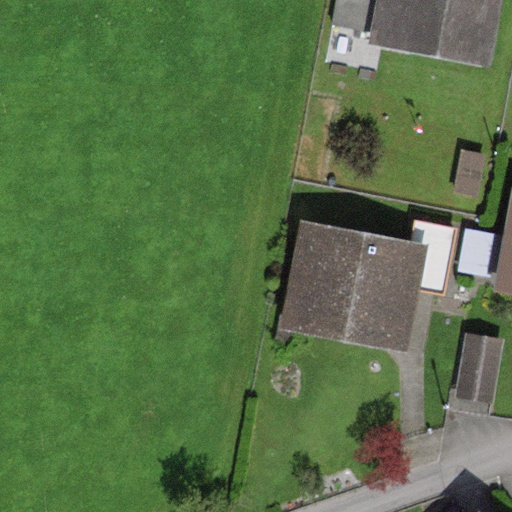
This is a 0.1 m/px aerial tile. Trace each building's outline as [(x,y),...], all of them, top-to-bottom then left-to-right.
[(336,0),(332,24),(482,54),(492,0),(336,0)] [(462,152),(454,190),(475,194),(482,156),(462,152)] [(312,233),(296,317),(396,337),(408,275),(443,282),(453,230),(416,223),(411,251),(312,233)] [(466,231),(459,271),(487,276),(494,236),(466,231)] [(470,339),(461,392),(488,397),(497,344),(470,339)]
